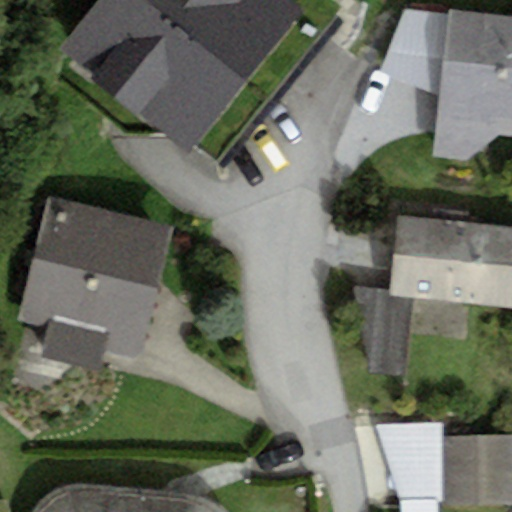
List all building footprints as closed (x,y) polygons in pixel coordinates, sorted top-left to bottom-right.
[(102,0),(61,51),(188,154),(303,13),(287,0),(102,0)] [(440,97),(449,17),(401,8),(379,73),(440,97)] [(511,20),(450,12),(449,17),(440,97),(433,155),(471,159),(501,133),(511,135),(511,20)] [(49,198),(19,319),(50,327),(43,355),(101,369),(108,341),(141,349),(171,228),(49,198)] [(511,230),(396,219),(389,289),(388,296),(413,298),(511,307),(511,230)] [(404,373),(413,298),(388,296),(389,289),(356,287),(371,372),(404,373)] [(444,423),(377,428),(400,504),(437,503),(443,507),(443,437),(444,423)] [(511,436),(443,437),(443,507),(511,506),(511,436)] [(205,496),(69,486),(40,500),(31,511),(224,511),(221,506),(205,496)] [(437,511),(437,503),(400,504),(400,511),(437,511)]
